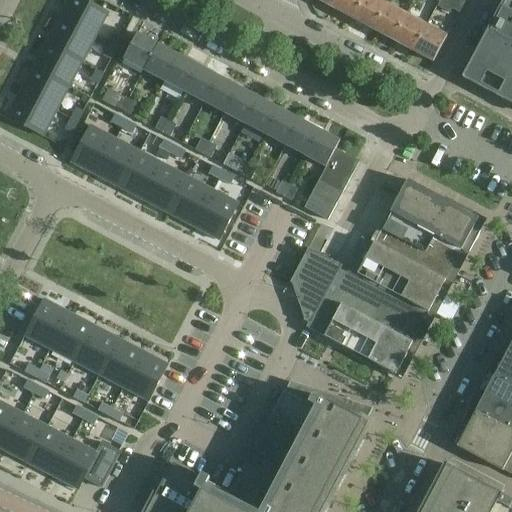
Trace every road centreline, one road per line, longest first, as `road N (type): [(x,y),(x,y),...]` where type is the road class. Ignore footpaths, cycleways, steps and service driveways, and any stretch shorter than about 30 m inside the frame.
road 1 (residential): [(116,511),(243,284),(56,185)]
road 2 (unclassified): [(383,511),(511,267)]
road 3 (unclassified): [(423,120),(424,94),(415,85),(275,13)]
road 4 (unclassified): [(253,61),(386,131),(423,120)]
road 5 (unclassified): [(137,0),(253,61)]
road 6 (residential): [(0,296),(56,185)]
